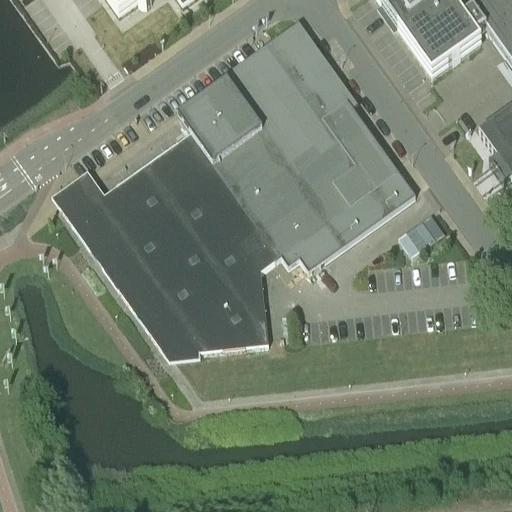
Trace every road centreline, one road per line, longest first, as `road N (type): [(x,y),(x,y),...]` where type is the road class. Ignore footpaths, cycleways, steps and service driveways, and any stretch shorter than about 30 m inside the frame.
road 1 (unclassified): [(511,272),(314,0)]
road 2 (unclassified): [(279,0),(56,158)]
